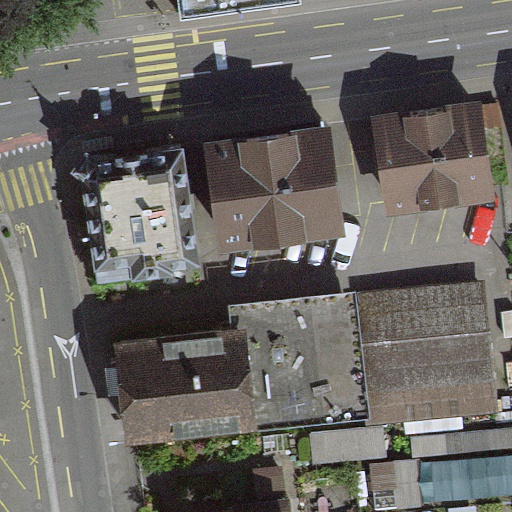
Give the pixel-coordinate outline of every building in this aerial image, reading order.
[(177,0),(178,10),(263,0),(177,0)] [(474,109),(380,122),(391,207),(485,194),(474,109)] [(342,128),(216,142),(228,244),(354,229),(342,128)] [(184,149),(85,166),(104,278),(203,262),(184,149)] [(482,279),(353,291),(363,400),(364,414),(493,402),(482,279)] [(234,302),(237,332),(253,331),(260,410),(363,400),(353,291),(234,302)] [(237,332),(123,343),(132,440),(262,428),(260,410),(253,331),(237,332)] [(430,469),(431,499),(497,496),(495,466),(430,469)] [(294,511),(293,500),(201,511),(294,511)]
